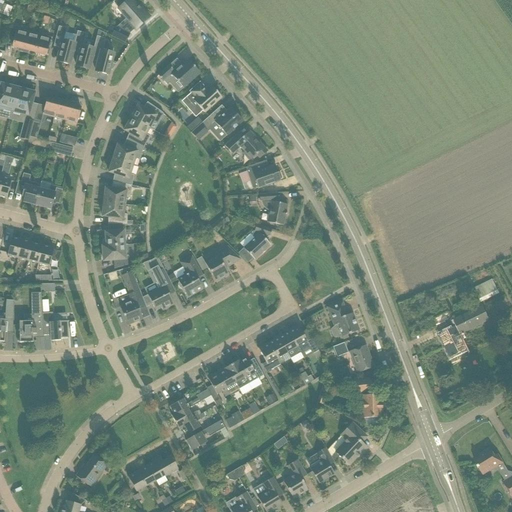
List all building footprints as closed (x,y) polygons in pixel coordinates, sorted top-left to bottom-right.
[(131,0),(128,0),(126,3),(123,0),(119,0),(115,4),(119,9),(118,9),(129,22),(120,30),(115,28),(111,36),(125,43),(129,35),(128,34),(135,28),(136,29),(139,26),(141,25),(141,24),(142,23),(143,23),(144,21),(145,21),(144,21),(149,17),(142,9),(141,10),(140,9),(140,8),(139,9),(138,7),(138,6),(138,7),(131,0)] [(69,65),(72,52),(74,44),(63,41),(66,29),(58,27),(53,47),(60,48),(56,62),(69,65)] [(22,53),(28,32),(16,29),(12,47),(18,49),(18,51),(20,52),(22,53)] [(88,70),(92,57),(93,49),(82,46),(86,34),(77,31),(74,44),(72,52),(79,53),(76,67),(88,70)] [(35,53),(40,36),(28,32),(22,53),(25,53),(27,54),(28,51),(35,53)] [(51,44),(51,41),(50,41),(51,38),(40,36),(35,53),(46,56),(49,46),(50,46),(50,44),(51,44)] [(93,49),(92,57),(99,58),(95,72),(108,75),(109,69),(112,70),(116,64),(111,63),(113,54),(102,51),(105,39),(96,36),(93,49)] [(158,76),(163,81),(167,85),(172,81),(175,84),(177,83),(183,89),(200,74),(188,60),(176,71),(175,69),(173,71),(169,66),(158,76)] [(191,93),(182,102),(195,117),(202,111),(204,113),(221,98),(211,87),(207,91),(199,82),(189,91),(191,93)] [(0,108),(11,112),(17,88),(16,88),(16,86),(10,85),(10,86),(1,84),(0,86),(0,108)] [(28,116),(34,93),(25,91),(26,89),(20,87),(19,89),(17,88),(11,112),(28,116)] [(42,115),(54,118),(58,99),(56,99),(54,98),(53,100),(46,99),(42,115)] [(54,118),(65,121),(70,102),(58,99),(54,118)] [(70,102),(65,121),(76,124),(81,108),(74,106),(74,104),(72,103),(70,102)] [(134,114),(132,119),(149,128),(153,120),(158,123),(163,114),(161,112),(147,102),(143,109),(137,106),(133,114),(134,114)] [(215,123),(226,136),(242,121),(230,108),(219,119),(213,113),(202,123),(208,130),(215,123)] [(29,137),(33,122),(25,119),(20,139),(28,141),(29,137)] [(129,133),(126,140),(143,148),(150,137),(146,134),(149,128),(132,119),(129,123),(128,122),(124,130),(129,133)] [(36,139),(40,123),(33,122),(29,137),(36,139)] [(202,123),(192,132),(198,138),(208,130),(202,123)] [(167,130),(163,136),(169,139),(173,133),(167,130)] [(242,153),(249,161),(256,155),(259,159),(267,152),(259,143),(258,144),(253,139),(255,138),(249,131),(244,136),(240,132),(224,146),(232,154),(239,147),(244,152),(242,153)] [(31,144),(41,146),(42,141),(33,138),(31,144)] [(115,154),(114,159),(133,165),(135,159),(139,160),(143,148),(126,140),(123,147),(117,145),(114,154),(115,154)] [(49,152),(61,155),(63,146),(51,143),(49,152)] [(114,174),(112,182),(131,186),(134,175),(130,174),(133,165),(114,159),(112,164),(111,164),(108,172),(114,174)] [(252,188),(257,187),(258,189),(280,181),(279,179),(281,179),(279,173),(277,174),(275,165),(265,169),(262,162),(245,168),(252,188)] [(22,203),(36,206),(41,189),(39,189),(40,187),(33,185),(33,183),(29,181),(30,175),(23,174),(21,183),(24,184),(21,197),(24,197),(22,203)] [(0,177),(0,196),(6,198),(11,180),(0,177)] [(105,198),(105,203),(124,205),(125,197),(130,198),(131,186),(112,182),(111,189),(105,188),(104,197),(105,198)] [(41,189),(36,206),(51,210),(53,202),(58,204),(62,190),(56,189),(55,193),(41,189)] [(267,222),(273,224),(283,226),(284,217),(285,218),(286,212),(286,211),(287,205),(276,203),(275,201),(279,200),(278,193),(259,195),(260,202),(263,202),(264,205),(266,207),(270,209),(267,222)] [(108,217),(108,225),(124,225),(127,225),(127,222),(127,215),(123,214),(124,205),(105,203),(104,208),(103,207),(102,217),(108,217)] [(210,226),(215,231),(229,220),(225,215),(210,226)] [(269,237),(272,230),(256,224),(254,232),(257,232),(258,234),(243,248),(254,260),(270,245),(265,240),(269,237)] [(102,242),(103,247),(126,245),(124,225),(108,225),(107,225),(110,225),(111,232),(105,233),(106,238),(104,239),(103,240),(102,242)] [(209,226),(205,230),(212,238),(217,234),(209,226)] [(7,256),(17,259),(22,241),(12,238),(7,256)] [(17,259),(28,261),(32,243),(22,241),(17,259)] [(28,261),(38,264),(43,246),(32,243),(28,261)] [(103,247),(102,247),(103,261),(113,260),(114,269),(128,265),(127,258),(134,253),(133,244),(126,245),(103,247)] [(43,246),(38,264),(49,267),(53,249),(43,246)] [(205,264),(211,274),(215,282),(229,275),(225,268),(240,260),(227,247),(216,253),(218,257),(205,264)] [(177,279),(178,282),(178,283),(178,285),(179,288),(181,289),(182,289),(187,298),(203,289),(197,279),(202,275),(191,256),(180,263),(185,271),(183,273),(184,275),(177,279)] [(158,289),(147,294),(155,311),(161,308),(162,311),(174,305),(169,295),(175,292),(171,283),(167,277),(163,269),(151,276),(158,289)] [(139,310),(146,307),(132,271),(122,275),(132,302),(119,307),(127,325),(143,319),(139,310)] [(173,274),(167,277),(171,283),(176,280),(173,274)] [(473,288),(480,303),(499,294),(492,279),(473,288)] [(40,285),(41,293),(55,292),(54,284),(40,285)] [(13,317),(13,301),(6,300),(5,316),(13,317)] [(19,324),(17,324),(18,334),(19,334),(19,343),(32,342),(32,336),(36,336),(36,327),(39,327),(43,327),(42,313),(41,301),(31,301),(31,315),(31,321),(25,322),(19,322),(19,324)] [(327,308),(330,317),(334,326),(337,325),(342,337),(359,331),(352,313),(347,315),(342,302),(327,308)] [(482,306),(460,316),(467,331),(489,320),(482,306)] [(52,313),(42,313),(43,327),(43,336),(50,335),(51,341),(60,341),(60,339),(67,339),(66,331),(68,331),(67,321),(53,322),(52,313)] [(298,326),(288,332),(300,353),(310,347),(316,359),(321,356),(307,330),(302,333),(298,326)] [(445,347),(450,357),(466,350),(455,328),(441,334),(447,346),(445,347)] [(281,334),(277,336),(287,353),(290,359),(300,353),(288,332),(282,336),(281,334)] [(274,340),(268,344),(280,364),(284,362),(281,356),(287,353),(277,336),(273,338),(274,340)] [(333,347),(337,357),(348,353),(344,343),(333,347)] [(280,364),(268,344),(258,349),(265,362),(261,364),(266,374),(271,371),(270,369),(280,364)] [(350,352),(357,373),(373,367),(365,346),(350,352)] [(248,384),(263,375),(254,359),(248,362),(247,359),(240,363),(239,360),(236,362),(248,384)] [(236,362),(226,367),(239,389),(248,384),(236,362)] [(218,375),(229,394),(239,389),(226,367),(223,369),(217,373),(218,375)] [(314,381),(311,375),(308,377),(305,372),(299,375),(302,381),(305,385),(314,381)] [(217,373),(207,378),(217,395),(222,392),(225,397),(229,395),(229,394),(218,375),(217,373)] [(358,410),(352,410),(351,410),(350,410),(349,411),(348,412),(348,413),(348,414),(348,415),(348,416),(349,417),(350,418),(351,418),(352,418),(382,418),(381,395),(372,395),(370,379),(354,381),(356,393),(358,393),(358,410)] [(317,403),(323,405),(329,385),(323,383),(317,403)] [(207,390),(202,393),(205,399),(210,396),(207,390)] [(205,399),(202,393),(196,396),(200,402),(205,399)] [(274,394),(266,399),(270,406),(277,401),(274,394)] [(213,400),(218,408),(223,405),(218,397),(213,400)] [(171,415),(172,418),(187,409),(187,410),(189,409),(189,408),(193,406),(191,402),(186,404),(183,399),(169,407),(173,414),(171,415)] [(248,406),(250,408),(253,415),(259,412),(254,402),(248,406)] [(253,415),(250,408),(242,412),(246,419),(253,415)] [(172,418),(178,427),(198,415),(196,411),(190,415),(187,410),(187,409),(172,418)] [(198,415),(178,427),(179,430),(181,429),(185,435),(199,428),(196,422),(201,419),(198,415)] [(232,418),(224,422),(229,429),(236,425),(232,418)] [(209,427),(205,429),(207,433),(209,436),(219,430),(224,428),(225,427),(221,420),(209,427)] [(361,455),(367,448),(362,442),(361,443),(359,441),(364,435),(352,423),(342,433),(348,438),(335,452),(349,465),(357,456),(356,455),(359,453),(361,455)] [(224,428),(219,430),(224,439),(229,436),(224,428)] [(185,441),(191,451),(206,443),(203,436),(200,432),(185,441)] [(321,462),(310,469),(319,483),(333,474),(328,465),(334,462),(329,453),(325,448),(316,454),(321,462)] [(480,456),(474,460),(483,475),(503,463),(498,454),(495,456),(490,448),(479,455),(480,456)] [(75,476),(83,482),(91,487),(106,465),(93,456),(86,466),(84,464),(75,476)] [(171,457),(160,463),(167,475),(178,469),(171,457)] [(152,463),(148,465),(156,480),(164,476),(165,477),(167,475),(160,463),(158,464),(155,459),(151,461),(152,463)] [(307,490),(301,479),(307,475),(297,460),(287,466),(292,474),(289,476),(289,477),(282,482),(293,499),(307,490)] [(148,465),(138,471),(146,486),(156,480),(148,465)] [(242,466),(234,471),(238,478),(243,475),(244,471),(242,466)] [(146,486),(138,471),(127,477),(136,492),(146,486)] [(234,471),(226,475),(229,480),(234,481),(238,478),(234,471)] [(511,476),(503,482),(511,497),(511,476)] [(256,496),(262,506),(265,511),(270,511),(282,506),(277,498),(283,494),(278,486),(273,477),(262,484),(266,491),(256,496)] [(181,487),(175,491),(177,496),(184,491),(181,487)] [(238,504),(230,509),(231,511),(252,511),(257,509),(247,492),(244,494),(235,499),(238,504)] [(62,506),(60,511),(78,511),(80,505),(76,504),(66,501),(64,507),(62,506)]
